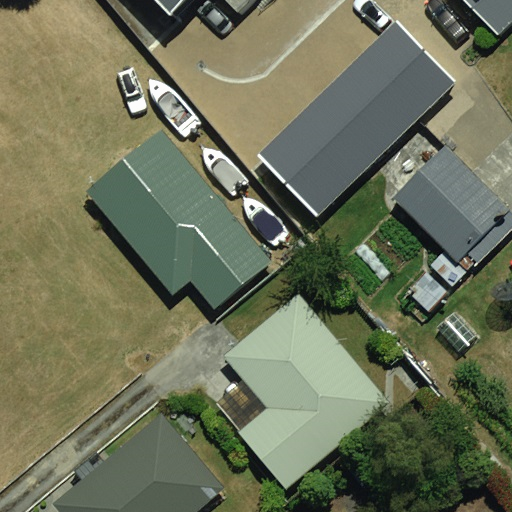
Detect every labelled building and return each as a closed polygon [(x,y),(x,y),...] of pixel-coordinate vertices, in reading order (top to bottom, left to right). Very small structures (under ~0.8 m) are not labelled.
[(139,0),(177,35),(210,0),(139,0)] [(511,0),(447,0),(496,47),(511,31),(511,0)] [(345,34),(239,142),(297,199),(404,91),(345,34)] [(179,129),(81,204),(161,308),(189,286),(213,318),(283,265),(179,129)] [(431,140),(383,197),(453,256),(501,200),(431,140)] [(305,300),(227,361),(270,416),(245,436),(288,491),(392,410),(305,300)] [(165,426),(60,511),(212,511),(227,500),(165,426)]
